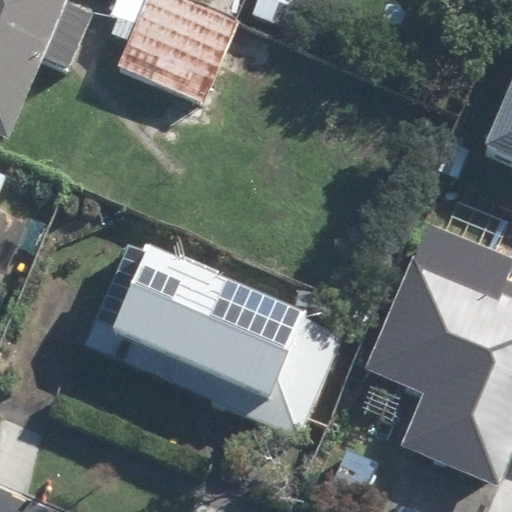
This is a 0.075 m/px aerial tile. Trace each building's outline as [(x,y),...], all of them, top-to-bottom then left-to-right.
[(73,77),(101,18),(79,8),(82,0),(0,0),(0,138),(16,146),(53,67),(73,77)] [(175,0),(119,0),(108,37),(128,49),(124,72),(209,115),(244,28),(201,10),(175,0)] [(205,0),(201,10),(244,28),(249,16),(255,0),(205,0)] [(255,0),(249,16),(296,35),(310,0),(255,0)] [(511,93),(488,155),(511,164),(511,93)] [(0,209),(11,184),(0,179),(0,209)] [(511,301),(502,297),(511,273),(511,258),(433,225),(370,371),(426,395),(403,450),(498,491),(511,457),(511,301)] [(152,254),(114,338),(280,411),(317,328),(152,254)]
